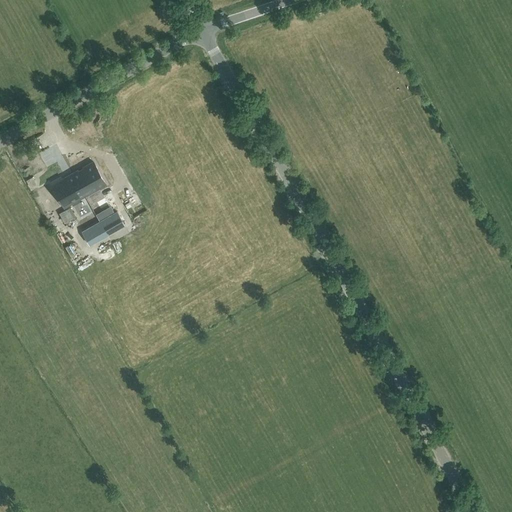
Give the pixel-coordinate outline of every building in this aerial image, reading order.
[(78,170),(72,173),(85,195),(106,183),(93,161),(83,167),(83,168),(79,171),(78,170)] [(85,195),(72,173),(62,178),(61,176),(50,182),(64,207),(85,195)] [(31,187),(36,184),(32,176),(26,179),(31,187)] [(64,222),(75,215),(70,206),(58,212),(64,222)] [(52,213),(46,216),(55,233),(61,230),(52,213)]
